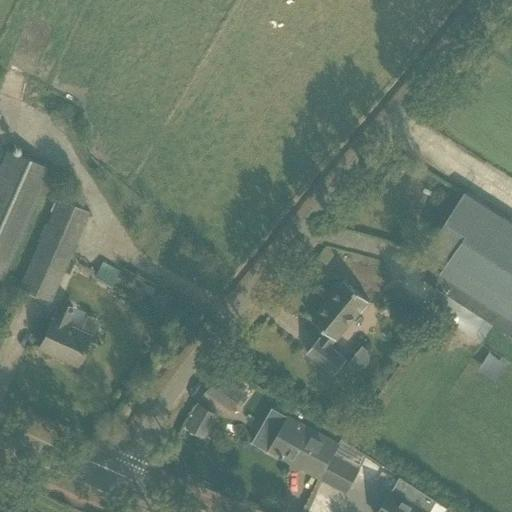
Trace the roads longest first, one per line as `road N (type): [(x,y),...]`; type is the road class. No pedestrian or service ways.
road 1 (unclassified): [(119,487),(161,407),(224,324),(491,0)]
road 2 (tertiary): [(119,487),(0,436)]
